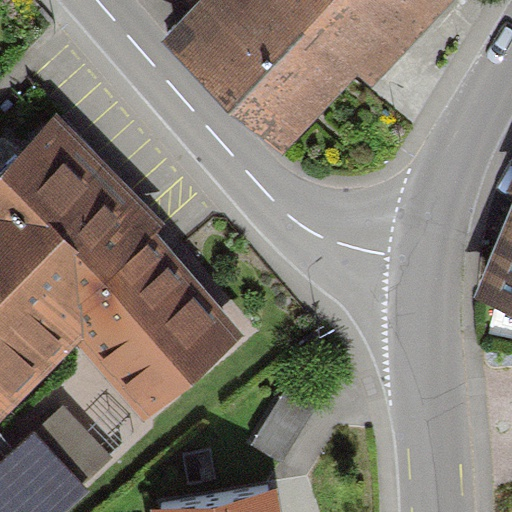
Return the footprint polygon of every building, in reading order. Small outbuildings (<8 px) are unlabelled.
[(176,0),(192,15),(176,33),(288,141),(359,73),(377,86),(455,0),(176,0)] [(148,418),(247,335),(152,231),(162,221),(56,114),(0,170),(0,421),(76,343),(148,418)] [(511,184),(510,190),(511,190),(511,217),(480,299),(511,311),(511,184)] [(287,385),(252,444),(282,462),(318,404),(287,385)] [(0,511),(71,511),(91,494),(86,489),(114,464),(67,412),(41,435),(36,430),(0,461),(0,511)] [(282,511),(277,479),(153,499),(155,511),(282,511)]
